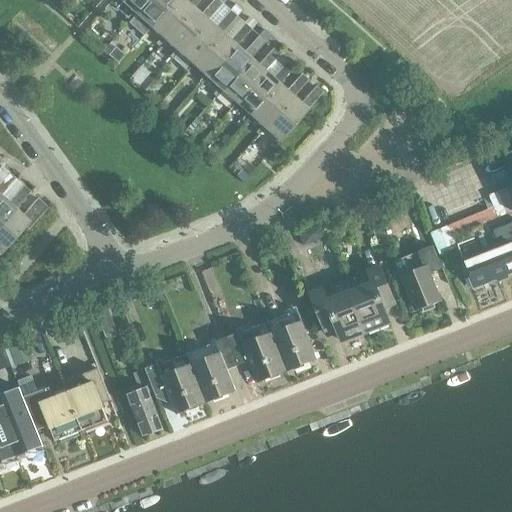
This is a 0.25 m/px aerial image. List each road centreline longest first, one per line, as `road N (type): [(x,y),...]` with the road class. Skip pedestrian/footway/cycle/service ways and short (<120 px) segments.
road 1 (tertiary): [(24,511),(511,321)]
road 2 (residential): [(115,275),(228,233),(275,204),(360,109),(355,90),(254,0)]
road 3 (residential): [(0,95),(102,239)]
road 4 (residential): [(0,319),(115,275)]
